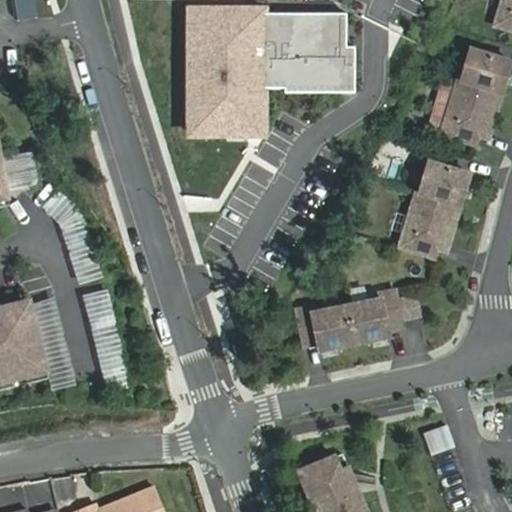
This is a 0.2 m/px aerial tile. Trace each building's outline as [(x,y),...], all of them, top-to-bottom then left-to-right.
[(14,0),(17,22),(37,19),(33,0),(14,0)] [(511,0),(505,0),(497,28),(511,31),(511,0)] [(250,141),(265,141),(265,96),(286,96),(286,100),(356,100),(357,54),(348,54),(348,21),(265,21),(265,18),(188,18),(188,65),(192,65),(193,142),(250,144),(250,141)] [(463,83),(503,95),(511,65),(511,64),(472,53),(463,83)] [(459,82),(442,138),(478,148),(481,139),(490,142),(503,95),(463,83),(459,82)] [(11,153),(13,187),(36,186),(34,151),(11,153)] [(422,196),(462,207),(471,177),(431,165),(422,196)] [(418,194),(401,250),(437,261),(440,252),(449,254),(462,207),(422,196),(418,194)] [(80,295),(105,392),(131,385),(105,288),(80,295)] [(357,349),(391,342),(389,332),(405,328),(403,322),(421,318),(417,298),(399,302),(397,292),(381,296),(382,302),(349,309),(357,349)] [(52,297),(34,302),(55,389),(74,385),(52,297)] [(314,310),(298,313),(306,349),(321,346),(324,356),(357,349),(349,309),(315,316),(314,310)] [(0,387),(47,376),(32,315),(0,322),(0,387)] [(453,449),(448,429),(427,435),(432,455),(453,449)] [(350,474),(344,460),(301,477),(314,511),(365,511),(360,499),(352,502),(342,477),(350,474)] [(102,511),(101,509),(94,511),(171,511),(160,488),(111,511),(102,511)]
